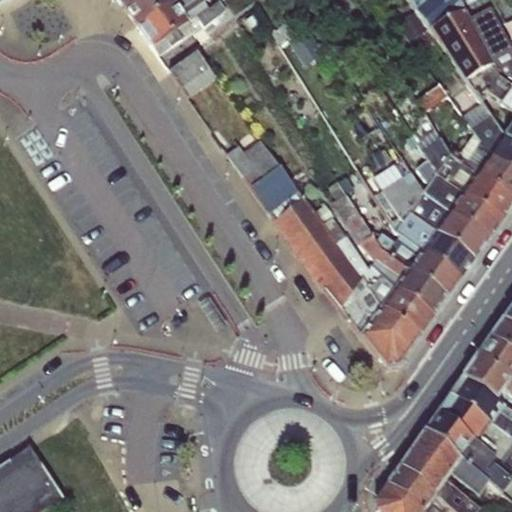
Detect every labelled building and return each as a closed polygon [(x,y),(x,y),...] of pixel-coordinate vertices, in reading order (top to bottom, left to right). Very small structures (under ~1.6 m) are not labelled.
[(136,29),(177,0),(129,0),(120,7),(136,29)] [(201,0),(177,0),(136,29),(157,59),(188,39),(200,28),(203,30),(225,13),(218,3),(208,10),(201,0)] [(511,129),(511,91),(501,84),(468,19),(457,0),(403,0),(488,118),(504,142),(511,129)] [(511,91),(511,52),(510,51),(491,9),(468,19),(501,84),(511,91)] [(488,159),(511,175),(511,147),(504,142),(488,118),(468,131),(480,146),(488,159)] [(460,194),(502,224),(511,209),(511,204),(462,166),(450,159),(433,131),(416,147),(434,175),(460,194)] [(378,311),(323,226),(305,201),(303,202),(251,132),(233,145),(237,150),(225,158),(320,289),(338,313),(385,372),(398,370),(420,339),(378,311)] [(434,175),(416,147),(410,138),(400,143),(416,175),(428,188),(423,195),(488,243),(502,224),(460,194),(434,175)] [(511,175),(488,159),(480,146),(462,166),(511,204),(511,175)] [(426,226),(473,264),(488,243),(423,195),(416,184),(408,190),(400,180),(378,194),(393,217),(426,226)] [(405,274),(369,236),(337,186),(327,191),(335,203),(330,206),(359,250),(393,291),(433,320),(447,300),(405,274)] [(396,235),(393,217),(378,226),(379,230),(369,236),(405,274),(447,300),(460,282),(396,235)] [(396,235),(460,282),(473,264),(426,226),(393,217),(396,235)] [(378,311),(420,339),(433,320),(393,291),(359,250),(355,253),(331,219),(323,226),(378,311)] [(218,321),(204,297),(191,305),(206,329),(218,321)] [(511,330),(511,308),(501,323),(511,330)] [(511,330),(501,323),(488,342),(511,358),(511,330)] [(511,358),(488,342),(476,360),(511,386),(511,358)] [(511,400),(511,386),(476,360),(460,382),(497,404),(504,394),(511,400)] [(511,414),(497,404),(460,382),(449,398),(511,445),(511,414)] [(511,476),(511,445),(449,398),(436,416),(511,476)] [(511,476),(436,416),(424,434),(501,500),(511,508),(511,476)] [(489,511),(501,500),(424,434),(407,457),(474,511),(489,511)] [(59,503),(65,511),(127,511),(86,438),(40,467),(59,503)] [(40,467),(28,450),(0,469),(0,511),(45,511),(59,503),(40,467)] [(444,511),(474,511),(407,457),(397,472),(444,511)] [(412,511),(444,511),(397,472),(385,488),(412,511)] [(412,511),(385,488),(373,506),(373,511),(412,511)]
